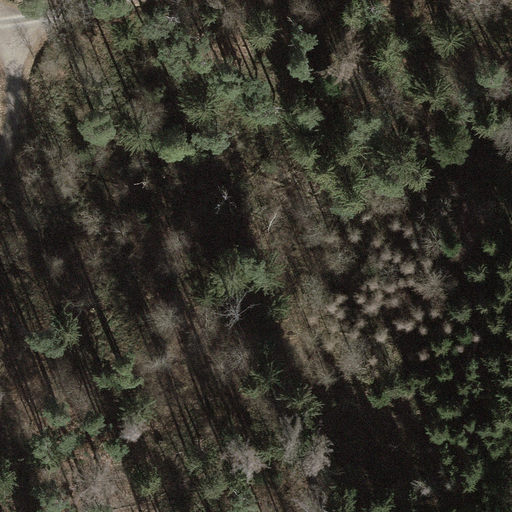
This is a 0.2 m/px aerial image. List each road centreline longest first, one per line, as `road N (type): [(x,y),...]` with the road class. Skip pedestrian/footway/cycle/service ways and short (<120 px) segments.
road 1 (track): [(0,159),(11,143),(19,64),(14,19)]
road 2 (track): [(145,0),(14,19)]
